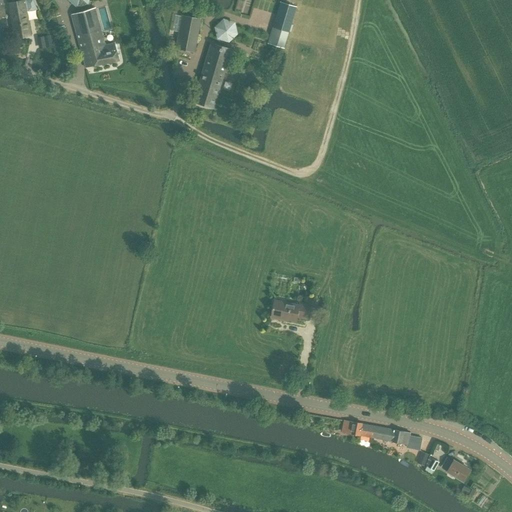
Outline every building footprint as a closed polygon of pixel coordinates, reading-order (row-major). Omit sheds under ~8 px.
[(26,12),(37,10),(32,0),(29,0),(24,1),(8,4),(14,38),(30,35),(26,12)] [(284,48),(296,7),(281,2),(268,43),(284,48)] [(113,43),(104,45),(95,9),(71,16),(85,67),(118,60),(113,43)] [(182,16),(181,16),(175,49),(194,52),(200,19),(182,16)] [(216,39),(228,43),(237,34),(235,22),(223,19),(214,27),(216,39)] [(213,108),(231,49),(211,43),(193,102),(213,108)] [(307,319),(310,304),(299,302),(299,304),(275,300),(271,318),(280,320),(281,318),(297,321),(297,317),(307,319)] [(375,439),(377,427),(345,421),(342,433),(360,436),(375,439)] [(377,427),(375,439),(381,440),(392,442),(407,445),(406,448),(411,449),(420,450),(422,438),(415,437),(409,436),(410,433),(377,427)] [(419,463),(426,465),(429,453),(422,451),(419,463)] [(446,472),(463,482),(470,470),(454,460),(453,462),(447,458),(441,468),(447,471),(446,472)] [(434,471),(439,463),(433,459),(428,467),(434,471)]
